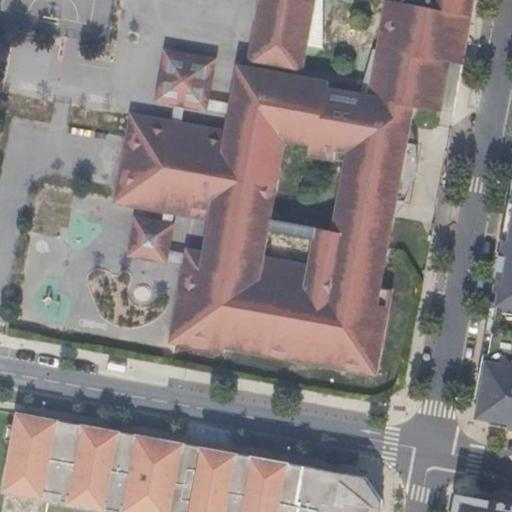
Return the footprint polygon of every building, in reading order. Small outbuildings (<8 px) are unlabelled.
[(249,68),(241,66),(234,104),(232,115),(229,132),(182,123),(173,122),(133,114),(116,203),(212,220),(226,223),(219,260),(241,264),(240,276),(185,265),(171,343),(226,353),(227,348),(377,375),(393,290),(382,288),(390,247),(371,244),(380,196),(399,200),(407,202),(413,188),(414,184),(407,182),(410,163),(418,164),(418,151),(417,145),(409,143),(373,136),(376,120),(412,127),(415,106),(441,112),(450,61),(463,64),(475,0),(258,0),(254,21),(258,22),(252,55),(259,56),(258,61),(286,66),(285,74),(249,68)] [(232,115),(234,104),(211,100),(218,60),(167,50),(157,102),(176,106),(173,122),(182,123),(185,107),(208,111),(208,110),(232,115)] [(252,55),(249,68),(285,74),(286,66),(258,61),(259,56),(252,55)] [(450,61),(441,112),(440,117),(453,119),(463,64),(450,61)] [(409,143),(412,127),(376,120),(373,136),(409,143)] [(399,200),(380,196),(371,244),(390,247),(399,200)] [(219,260),(226,223),(212,220),(206,253),(188,249),(187,255),(170,252),(175,225),(137,218),(129,255),(167,263),(167,262),(185,265),(240,276),(241,264),(219,260)] [(503,292),(500,305),(511,307),(511,240),(507,240),(498,291),(503,292)] [(491,420),(494,424),(511,427),(511,334),(491,331),(478,401),(481,405),(494,407),(491,420)] [(494,407),(481,405),(491,420),(494,407)] [(372,481),(19,411),(5,496),(89,511),(387,511),(388,509),(372,481)] [(511,511),(511,503),(501,502),(501,498),(479,494),(478,500),(459,511),(511,511)]
